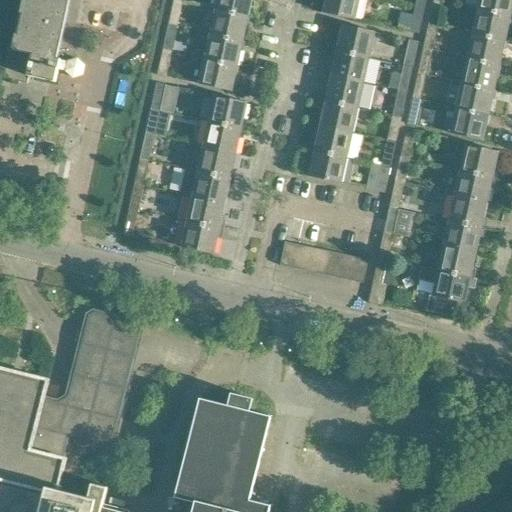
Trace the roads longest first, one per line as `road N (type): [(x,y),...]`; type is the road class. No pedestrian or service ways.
road 1 (residential): [(285,307),(270,382),(65,331),(7,241)]
road 2 (residential): [(62,253),(96,112),(148,0)]
road 3 (residential): [(502,358),(285,307)]
road 4 (residential): [(258,300),(62,253)]
road 5 (residential): [(258,300),(277,218),(378,232)]
